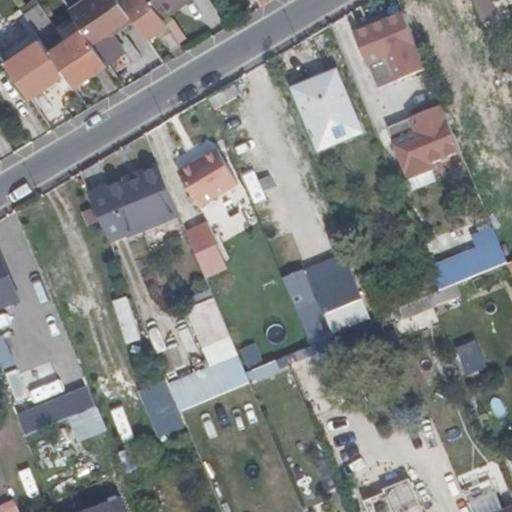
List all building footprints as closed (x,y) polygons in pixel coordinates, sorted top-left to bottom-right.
[(131,18),(120,2),(118,0),(88,0),(71,12),(78,22),(94,44),(131,18)] [(163,21),(147,0),(122,0),(120,2),(131,18),(147,40),(167,27),(163,21)] [(186,4),(183,0),(147,0),(163,21),(186,4)] [(74,88),(90,77),(79,62),(60,34),(53,38),(33,9),(23,15),(53,58),(74,88)] [(403,16),(355,36),(377,91),(426,71),(403,16)] [(108,64),(94,44),(78,22),(60,34),(79,62),(90,77),(108,64)] [(39,112),(74,88),(53,58),(18,82),(39,112)] [(320,83),(295,94),(312,133),(310,135),(312,140),(314,140),(319,150),(361,133),(336,72),(319,79),(320,83)] [(294,90),(295,94),(320,83),(319,79),(294,90)] [(231,88),(221,94),(227,103),(237,98),(231,88)] [(441,109),(383,133),(402,178),(460,155),(441,109)] [(216,151),(177,173),(197,208),(236,186),(216,151)] [(171,199),(157,166),(89,195),(109,243),(178,214),(171,199)] [(273,172),(247,178),(253,202),(278,196),(273,172)] [(212,273),(225,264),(201,226),(187,234),(212,273)] [(457,285),(508,264),(494,231),(480,236),(488,255),(476,260),(473,253),(432,270),(435,277),(441,292),(457,285)] [(0,260),(0,307),(18,300),(0,260)] [(332,316),(369,301),(353,264),(316,280),(332,316)] [(441,292),(435,277),(383,299),(390,313),(395,311),(429,297),(441,292)] [(462,296),(457,285),(441,292),(429,297),(433,308),(462,296)] [(400,322),(433,308),(429,297),(395,311),(400,322)] [(129,298),(115,303),(130,347),(144,342),(129,298)] [(216,298),(187,309),(211,367),(172,383),(183,412),(252,384),(216,298)] [(336,341),(303,353),(321,402),(355,390),(336,341)] [(457,350),(468,378),(489,369),(478,341),(457,350)] [(258,345),(242,349),(247,366),(263,361),(258,345)] [(104,362),(119,428),(130,426),(115,359),(104,362)] [(255,367),(258,381),(284,375),(282,362),(255,367)] [(157,426),(168,421),(155,392),(144,397),(157,426)] [(23,418),(27,429),(56,418),(52,407),(23,418)] [(314,464),(322,487),(335,483),(327,460),(314,464)] [(370,511),(424,511),(411,479),(385,490),(387,493),(366,502),(370,511)] [(511,511),(511,509),(505,511),(501,511),(489,481),(463,492),(471,511),(511,511)] [(123,511),(119,502),(96,511),(123,511)]
